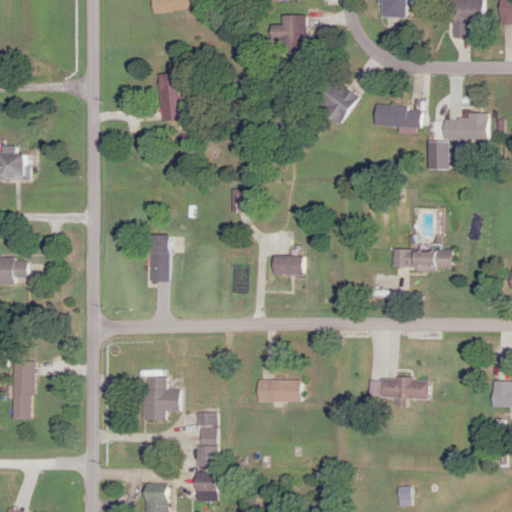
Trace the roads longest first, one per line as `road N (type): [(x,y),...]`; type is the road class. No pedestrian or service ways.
road 1 (residential): [(93,511),(95,0)]
road 2 (residential): [(511,328),(95,328)]
road 3 (residential): [(350,0),(353,26),(382,62),(511,68)]
